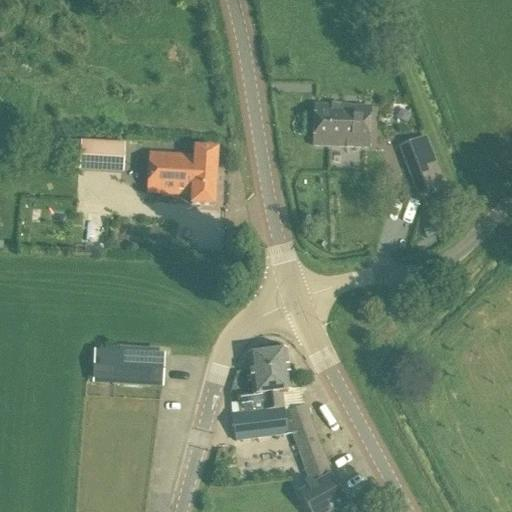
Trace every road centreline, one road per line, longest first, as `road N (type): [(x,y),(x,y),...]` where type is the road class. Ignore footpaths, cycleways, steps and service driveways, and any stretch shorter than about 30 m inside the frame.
road 1 (secondary): [(294,303),(231,0)]
road 2 (tertiary): [(179,511),(222,351),(256,321),(294,303)]
road 3 (unclassified): [(294,303),(357,278),(441,262),(511,201)]
road 4 (secondary): [(405,511),(294,303)]
